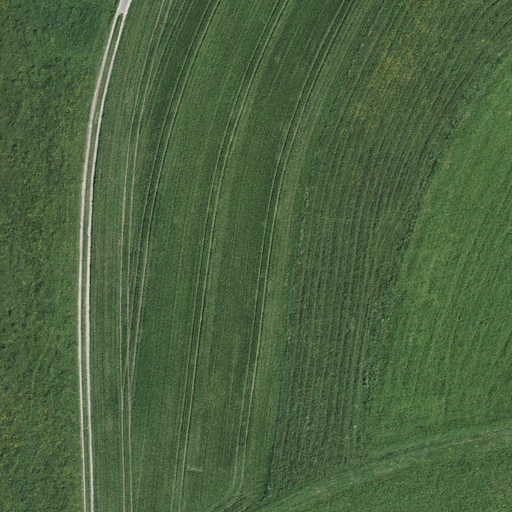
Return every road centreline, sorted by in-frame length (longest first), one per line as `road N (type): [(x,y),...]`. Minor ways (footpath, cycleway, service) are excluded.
road 1 (track): [(87,511),(81,297),(91,127)]
road 2 (track): [(123,0),(91,127)]
